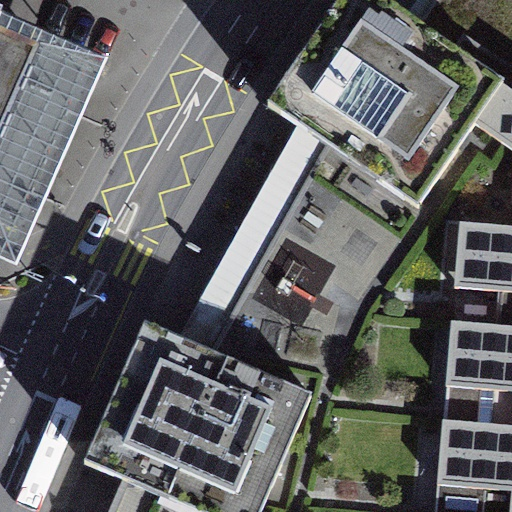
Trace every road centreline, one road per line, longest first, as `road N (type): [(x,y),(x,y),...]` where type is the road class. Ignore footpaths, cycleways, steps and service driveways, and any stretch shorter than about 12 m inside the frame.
road 1 (primary): [(58,368),(134,207),(268,0)]
road 2 (primary): [(0,501),(58,368)]
